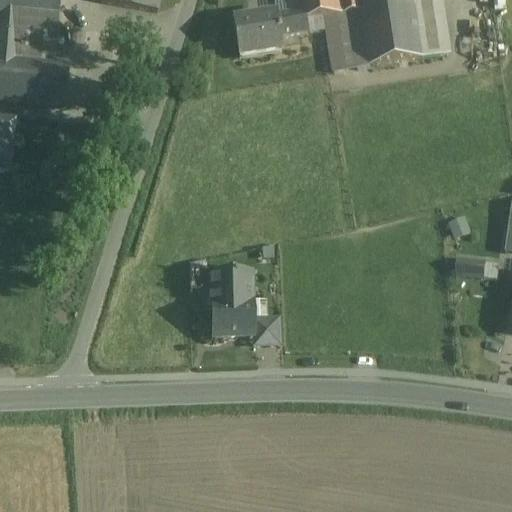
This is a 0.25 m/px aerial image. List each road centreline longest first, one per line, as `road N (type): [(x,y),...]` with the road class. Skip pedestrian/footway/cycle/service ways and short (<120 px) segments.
road 1 (tertiary): [(511,410),(316,389),(68,397)]
road 2 (residential): [(68,397),(192,0)]
